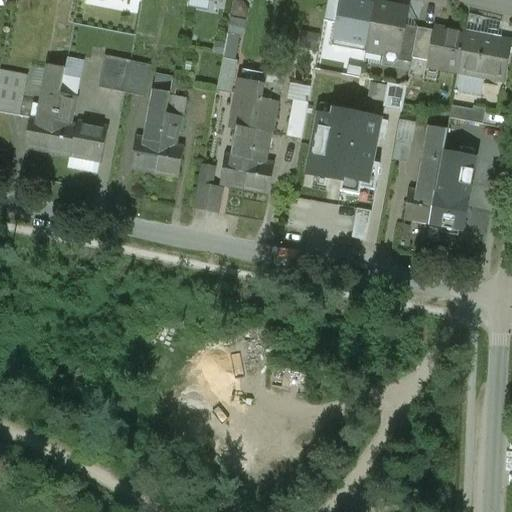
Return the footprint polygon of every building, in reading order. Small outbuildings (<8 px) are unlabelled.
[(339,9),(341,0),(328,0),(325,21),(337,23),(337,22),(338,17),(339,9)] [(367,48),(375,4),(354,0),(351,0),(341,0),(339,9),(338,17),(337,22),(337,23),(332,47),(365,54),(367,48)] [(247,19),(251,5),(238,1),(234,14),(247,19)] [(408,11),(375,4),(367,48),(399,55),(400,55),(405,28),(408,11)] [(242,22),(231,19),(223,60),(235,62),(242,22)] [(418,30),(405,28),(400,55),(399,55),(397,63),(412,66),(413,61),(412,60),(418,30)] [(466,34),(436,29),(435,33),(430,63),(437,65),(436,72),(458,76),(466,34)] [(435,33),(418,30),(412,60),(413,61),(430,63),(435,33)] [(511,43),(466,34),(458,76),(504,84),(511,43)] [(131,63),(105,58),(98,90),(125,95),(131,63)] [(235,62),(223,60),(217,93),(232,96),(238,62),(235,62)] [(192,64),(182,62),(180,74),(189,76),(192,64)] [(150,67),(131,63),(125,95),(144,98),(150,67)] [(65,71),(47,67),(39,106),(40,106),(37,120),(55,123),(60,96),(64,78),(65,71)] [(286,72),(268,68),(262,101),(279,104),(282,89),(283,89),(286,72)] [(28,78),(0,72),(0,114),(20,118),(28,78)] [(80,81),(64,78),(60,96),(77,99),(80,81)] [(173,82),(156,78),(153,92),(170,96),(173,82)] [(392,101),(406,101),(406,85),(392,86),(392,101)] [(170,96),(153,92),(149,112),(167,116),(170,97),(170,96)] [(77,99),(60,96),(55,123),(68,126),(70,114),(74,115),(77,99)] [(187,100),(170,97),(167,116),(183,119),(184,120),(187,100)] [(279,104),(262,101),(250,161),(267,164),(279,104)] [(294,103),(290,119),(287,139),(301,142),(308,106),(294,103)] [(313,116),(302,174),(342,182),(340,192),(377,200),(385,162),(378,161),(387,117),(321,104),(318,117),(313,116)] [(39,106),(33,105),(31,119),(37,120),(40,106),(39,106)] [(473,112),(452,108),(449,120),(483,127),(486,111),(474,109),(473,112)] [(167,116),(149,112),(144,141),(161,144),(167,116)] [(183,119),(167,116),(161,144),(178,147),(183,119)] [(31,119),(30,119),(25,149),(49,154),(55,123),(37,120),(31,119)] [(108,130),(77,124),(77,127),(68,126),(55,123),(49,154),(102,164),(108,130)] [(429,128),(417,192),(435,195),(443,153),(447,132),(429,128)] [(144,141),(137,139),(131,170),(155,174),(161,144),(144,141)] [(178,147),(161,144),(155,174),(179,179),(184,149),(178,147)] [(443,153),(435,195),(429,226),(442,228),(463,232),(476,160),(443,153)] [(250,161),(226,157),(220,187),(245,191),(250,161)] [(267,164),(250,161),(245,191),(269,196),(274,165),(267,164)] [(417,192),(411,191),(405,222),(429,226),(435,195),(417,192)] [(363,209),(354,235),(366,239),(375,213),(363,209)]
